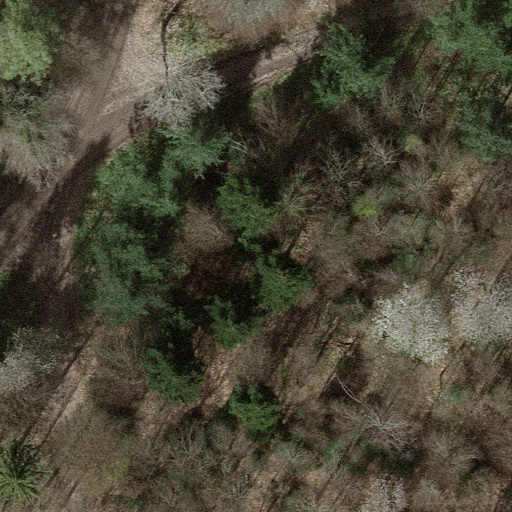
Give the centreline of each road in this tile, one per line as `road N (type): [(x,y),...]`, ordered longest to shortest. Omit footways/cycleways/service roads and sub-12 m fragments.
road 1 (track): [(74,145),(415,0)]
road 2 (track): [(85,511),(63,397),(60,271),(74,145)]
road 3 (track): [(130,0),(74,145)]
road 4 (track): [(74,145),(0,248)]
